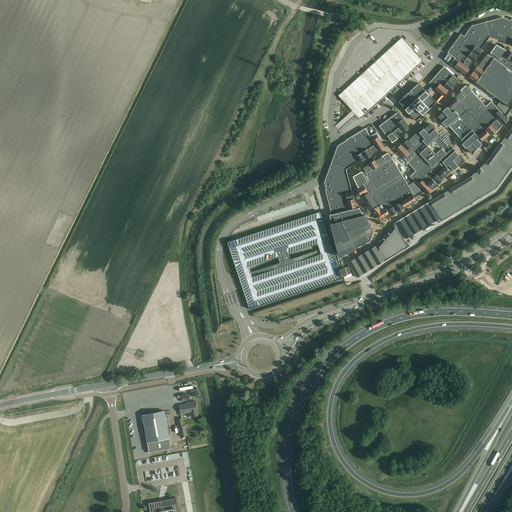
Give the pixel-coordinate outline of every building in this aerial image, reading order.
[(498,36),(504,18),(502,17),(486,22),(489,33),(489,36),(490,37),(493,38),(496,39),(497,39),(498,36)] [(505,39),(511,21),(511,20),(504,18),(498,36),(497,39),(500,40),(500,41),(503,42),(504,42),(505,39)] [(489,36),(489,33),(486,22),(472,26),(464,37),(481,49),(483,46),(485,43),(486,43),(487,40),(488,40),(490,37),(489,36)] [(461,34),(452,46),(472,61),(481,49),(464,37),(461,34)] [(403,41),(338,97),(352,114),(334,129),(337,133),(355,118),(358,121),(423,65),(403,41)] [(491,53),(490,55),(509,69),(510,67),(508,65),(501,60),(507,52),(506,51),(497,45),(491,53)] [(452,46),(448,53),(455,58),(467,68),(472,61),(452,46)] [(511,54),(508,51),(507,52),(501,60),(508,65),(511,59),(511,54)] [(488,54),(475,72),(496,88),(497,88),(501,82),(506,76),(510,70),(509,69),(490,55),(488,54)] [(455,58),(451,64),(462,72),(462,73),(464,74),(465,73),(468,69),(467,68),(455,58)] [(459,80),(457,78),(457,77),(444,66),(439,72),(453,85),(454,84),(454,85),(458,81),(458,80),(459,80)] [(449,90),(453,85),(439,72),(429,84),(442,95),(448,89),(449,90)] [(475,72),(470,78),(473,80),(473,81),(492,94),(496,88),(475,72)] [(511,80),(506,76),(501,82),(511,90),(511,80)] [(496,88),(492,94),(501,100),(511,108),(511,90),(501,82),(497,88),(496,88)] [(436,102),(419,84),(398,102),(416,121),(422,115),(436,102)] [(466,86),(462,90),(462,91),(462,92),(479,110),(485,105),(484,104),(468,88),(468,87),(467,86),(466,86)] [(462,92),(456,97),(468,109),(474,115),(479,110),(462,92)] [(456,97),(451,101),(463,113),(468,109),(456,97)] [(509,117),(511,112),(511,108),(501,100),(497,105),(509,117)] [(442,113),(437,116),(440,121),(441,120),(448,128),(450,126),(459,118),(464,114),(463,113),(451,101),(449,104),(450,105),(442,113)] [(491,101),(486,106),(502,124),(507,120),(508,119),(506,117),(497,107),(491,101)] [(485,105),(479,110),(497,129),(502,124),(486,106),(485,105)] [(459,118),(450,126),(461,139),(472,130),(476,126),(480,122),(474,115),(468,109),(463,113),(464,114),(459,118)] [(479,110),(474,115),(480,122),(490,134),(491,133),(492,134),(495,130),(496,130),(497,129),(479,110)] [(398,112),(385,122),(396,137),(398,136),(402,133),(401,132),(403,131),(408,127),(407,127),(408,127),(398,112)] [(396,137),(385,122),(379,126),(390,140),(391,142),(392,141),(397,138),(396,137)] [(480,122),(476,126),(486,137),(490,134),(480,122)] [(412,138),(409,140),(419,152),(426,145),(428,147),(436,139),(439,136),(440,135),(433,128),(434,127),(429,123),(426,127),(417,135),(416,134),(412,138)] [(476,126),(472,130),(482,141),(483,140),(486,137),(476,126)] [(359,162),(371,154),(361,137),(368,133),(365,128),(346,140),(346,141),(357,159),(359,162)] [(461,139),(460,141),(461,141),(468,149),(467,150),(472,154),(475,150),(483,143),(482,141),(472,130),(461,139)] [(378,150),(370,136),(368,133),(361,137),(371,154),(378,150)] [(385,147),(384,145),(377,133),(370,136),(378,150),(379,149),(379,150),(384,147),(385,147)] [(426,145),(419,152),(423,156),(430,150),(435,155),(436,154),(446,144),(439,136),(436,139),(428,147),(426,145)] [(511,141),(506,137),(501,143),(511,150),(511,141)] [(409,140),(403,146),(420,165),(426,159),(423,156),(419,152),(409,140)] [(346,141),(340,145),(351,163),(352,165),(359,162),(357,159),(346,141)] [(496,149),(491,156),(510,169),(511,165),(511,150),(501,143),(500,143),(496,149)] [(430,150),(423,156),(426,159),(432,166),(436,163),(440,159),(451,149),(450,148),(446,144),(436,154),(435,155),(430,150)] [(340,145),(338,146),(331,163),(343,168),(345,169),(346,169),(349,167),(352,165),(351,163),(340,145)] [(402,146),(397,150),(398,152),(415,170),(420,165),(403,146),(402,146)] [(451,149),(440,159),(450,170),(451,170),(452,171),(460,164),(464,161),(461,156),(460,157),(452,148),(451,149)] [(402,175),(391,157),(391,156),(389,153),(382,157),(396,181),(403,176),(402,175)] [(491,156),(487,162),(505,176),(510,169),(491,156)] [(396,181),(382,157),(375,161),(390,185),(396,181)] [(426,159),(420,165),(437,183),(438,183),(442,179),(443,178),(442,178),(432,166),(426,159)] [(436,163),(432,166),(442,178),(446,174),(450,170),(440,159),(436,163)] [(390,185),(375,161),(369,165),(376,177),(383,189),(389,185),(390,185)] [(486,163),(478,171),(490,191),(496,188),(505,176),(487,162),(486,162),(486,163)] [(348,176),(347,173),(347,172),(346,169),(345,169),(343,168),(331,163),(325,182),(345,177),(347,177),(348,176)] [(362,172),(361,172),(367,183),(371,190),(373,193),(374,192),(375,194),(383,189),(376,177),(369,165),(363,169),(364,171),(362,172)] [(420,165),(415,170),(416,171),(418,173),(421,177),(432,189),(437,183),(420,165)] [(416,171),(410,176),(412,179),(416,183),(425,192),(426,194),(432,189),(421,177),(418,173),(416,171)] [(471,176),(472,177),(483,195),(490,191),(478,171),(471,176)] [(367,183),(361,172),(354,177),(359,187),(367,183)] [(351,187),(350,184),(350,183),(349,180),(348,176),(347,177),(345,177),(325,182),(324,182),(326,189),(325,190),(327,197),(349,191),(352,191),(351,187)] [(417,199),(416,198),(415,197),(408,185),(403,176),(396,181),(410,203),(417,199)] [(471,176),(465,180),(477,200),(483,195),(471,176)] [(465,180),(458,184),(470,204),(477,200),(465,180)] [(403,208),(410,203),(396,181),(390,185),(389,185),(403,208)] [(413,182),(408,185),(415,197),(416,198),(417,199),(425,195),(413,182)] [(363,196),(371,190),(367,183),(359,187),(360,188),(359,189),(363,196)] [(458,184),(451,189),(463,208),(470,204),(458,184)] [(403,208),(389,185),(383,189),(394,208),(396,212),(397,212),(397,211),(402,208),(403,208)] [(396,212),(394,208),(383,189),(375,194),(377,196),(381,204),(382,204),(385,208),(388,214),(390,213),(392,215),(396,212)] [(447,192),(444,193),(456,212),(463,208),(451,189),(450,189),(451,189),(447,192)] [(363,196),(362,196),(366,203),(367,203),(377,196),(375,194),(374,192),(373,193),(371,190),(363,196)] [(349,191),(327,197),(329,205),(354,199),(352,191),(349,191)] [(437,197),(431,201),(441,218),(442,221),(449,216),(456,212),(444,193),(437,197)] [(377,196),(367,203),(370,208),(371,209),(372,208),(373,210),(375,208),(381,204),(377,196)] [(356,208),(354,199),(329,205),(330,208),(332,214),(356,208)] [(431,201),(424,206),(434,222),(437,220),(441,218),(431,201)] [(380,219),(388,214),(385,208),(382,204),(381,204),(375,208),(373,210),(380,219)] [(424,206),(417,210),(427,226),(434,222),(424,206)] [(363,214),(360,208),(359,208),(357,208),(356,208),(332,214),(330,215),(332,224),(363,214)] [(417,210),(410,214),(420,230),(427,226),(417,210)] [(363,214),(332,224),(337,244),(342,242),(343,244),(345,243),(351,240),(357,237),(363,234),(366,233),(365,231),(371,227),(369,225),(370,224),(365,214),(364,215),(363,214)] [(410,214),(403,218),(413,234),(420,230),(410,214)] [(403,218),(396,222),(406,239),(413,234),(403,218)] [(363,234),(357,237),(357,238),(361,245),(366,242),(370,240),(373,230),(370,224),(369,225),(371,227),(365,231),(366,233),(363,234)] [(395,224),(390,229),(403,250),(409,246),(395,224)] [(385,235),(380,240),(391,257),(397,253),(403,250),(390,229),(385,235)] [(357,237),(351,240),(355,248),(361,245),(357,237)] [(351,240),(345,243),(349,251),(355,248),(351,240)] [(380,240),(376,246),(385,261),(391,257),(380,240)] [(342,242),(337,244),(340,255),(349,251),(345,243),(343,244),(342,242)] [(375,246),(369,250),(378,265),(385,261),(376,246),(375,246)] [(369,250),(362,254),(371,269),(378,265),(369,251),(369,250)] [(362,254),(355,258),(364,273),(371,269),(362,254)] [(348,263),(357,278),(364,273),(355,258),(348,263)] [(300,278),(273,285),(275,292),(279,292),(283,292),(283,291),(295,292),(294,295),(300,294),(300,293),(301,282),(300,278)] [(217,338),(221,350),(238,345),(233,331),(219,335),(220,337),(217,338)] [(196,401),(192,402),(192,403),(179,405),(181,414),(192,412),(193,416),(198,416),(198,411),(196,401)] [(165,411),(143,415),(144,424),(141,425),(143,434),(146,433),(150,452),(171,448),(165,411)] [(182,418),(182,419),(178,419),(181,437),(187,436),(185,426),(184,426),(182,418)] [(180,511),(178,498),(149,503),(150,511),(180,511)]
